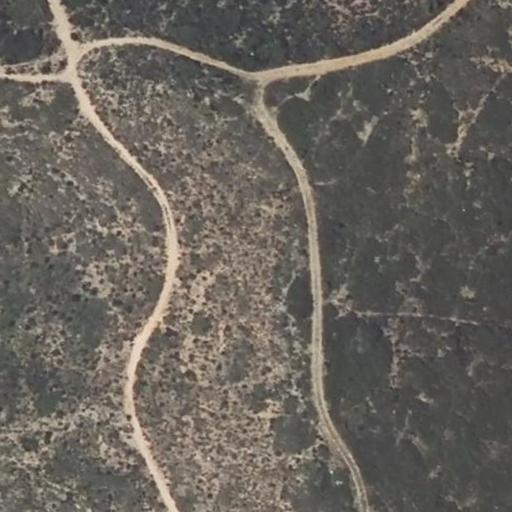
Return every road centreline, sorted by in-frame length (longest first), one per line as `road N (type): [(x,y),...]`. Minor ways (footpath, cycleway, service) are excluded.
road 1 (track): [(265,76),(264,110),(310,201),(318,397),(329,428),(354,458),(366,511)]
road 2 (track): [(68,58),(119,41),(160,43),(265,76),(415,41),(465,0)]
